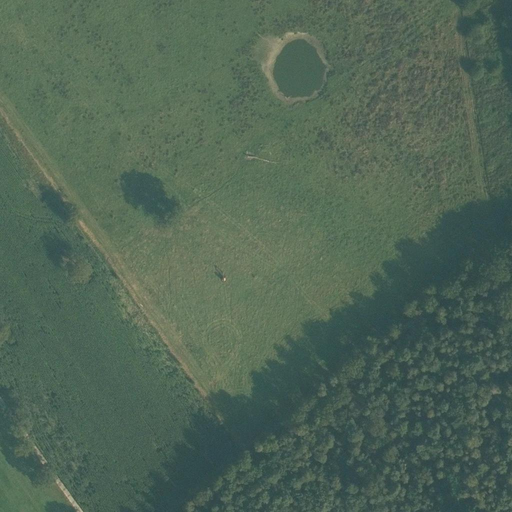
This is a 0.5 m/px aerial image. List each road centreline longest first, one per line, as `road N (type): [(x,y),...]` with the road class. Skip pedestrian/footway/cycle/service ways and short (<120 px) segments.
road 1 (track): [(511,274),(483,274),(194,511)]
road 2 (track): [(0,406),(76,511)]
